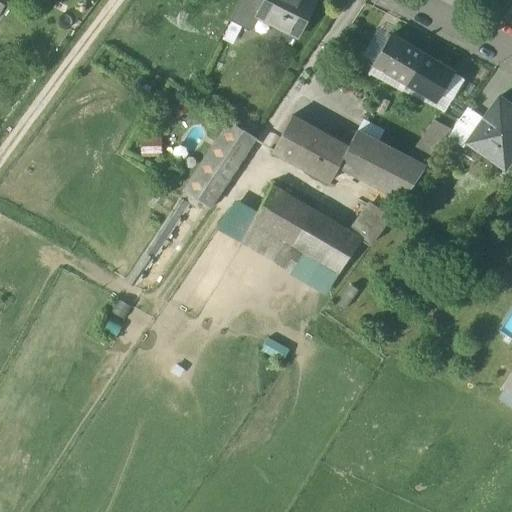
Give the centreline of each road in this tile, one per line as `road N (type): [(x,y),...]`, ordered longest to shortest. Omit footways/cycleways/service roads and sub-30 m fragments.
road 1 (track): [(113,0),(0,168)]
road 2 (residential): [(402,0),(511,54)]
